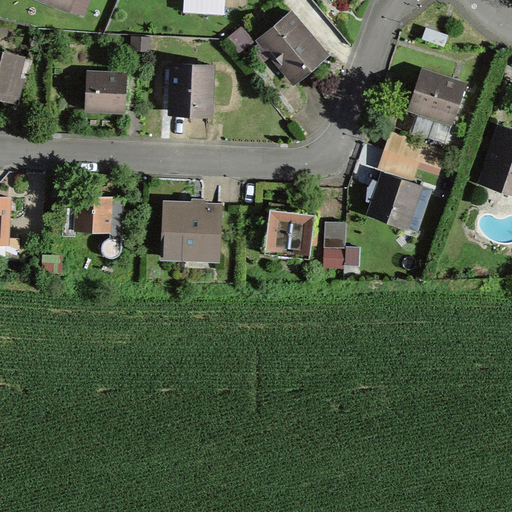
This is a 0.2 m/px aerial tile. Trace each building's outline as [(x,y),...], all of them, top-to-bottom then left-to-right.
[(43,0),(69,10),(70,7),(72,0),(43,0)] [(87,0),(72,0),(70,7),(83,12),(87,0)] [(321,52),(289,13),(261,36),(293,75),(306,64),(321,52)] [(131,48),(144,49),(144,36),(131,35),(131,48)] [(0,95),(9,98),(21,56),(0,50),(0,95)] [(33,59),(21,56),(9,98),(22,101),(33,59)] [(169,68),(170,113),(192,113),(210,113),(209,67),(169,68)] [(415,89),(410,107),(453,120),(465,83),(421,69),(415,89)] [(87,74),(83,112),(103,114),(123,115),(126,78),(87,74)] [(501,145),(506,129),(501,127),(495,143),(501,145)] [(421,139),(392,129),(386,146),(415,156),(421,139)] [(511,180),(511,130),(506,129),(501,145),(495,143),(482,181),(504,188),(507,179),(511,180)] [(386,146),(380,163),(409,173),(415,156),(386,146)] [(368,213),(405,225),(420,183),(383,170),(377,189),(368,213)] [(420,183),(405,225),(417,229),(431,187),(420,183)] [(77,193),(77,200),(75,228),(110,230),(112,197),(112,195),(96,194),(77,193)] [(0,235),(7,236),(10,195),(0,194),(0,235)] [(124,197),(112,197),(110,230),(110,237),(122,237),(124,197)] [(75,228),(77,200),(64,200),(63,234),(75,235),(75,228)] [(166,202),(164,254),(186,255),(186,261),(217,263),(220,205),(192,203),(166,202)] [(270,202),(264,252),(310,257),(315,207),(300,205),(299,210),(293,210),(285,209),(285,204),(270,202)] [(345,246),(346,220),(325,219),(324,245),(345,246)] [(121,248),(122,237),(110,237),(103,239),(101,242),(101,246),(101,249),(103,253),(106,255),(109,256),(114,256),(117,255),(120,252),(121,248)] [(325,265),(344,266),(344,251),(326,250),(325,265)]
